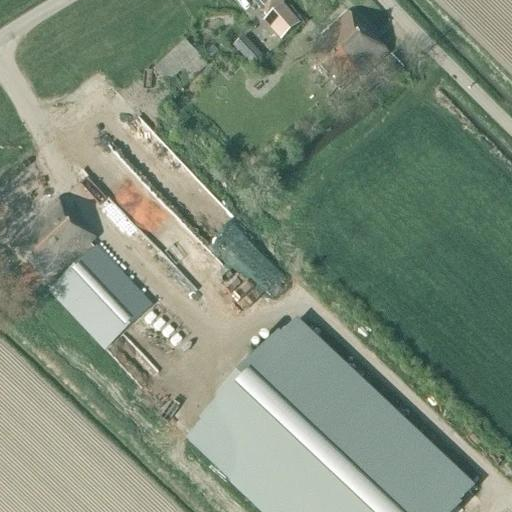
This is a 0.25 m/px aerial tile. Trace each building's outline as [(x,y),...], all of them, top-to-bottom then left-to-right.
[(281,42),(300,24),(283,5),(284,4),(281,0),(252,0),(268,18),(263,23),(281,42)] [(359,80),(386,54),(346,11),(319,37),(323,41),(305,57),(339,92),(356,76),(359,80)] [(167,108),(178,99),(176,97),(207,67),(184,43),(152,73),(162,82),(152,91),(167,108)] [(252,47),(242,57),(252,68),(263,59),(252,47)] [(218,54),(214,49),(207,54),(211,60),(218,54)] [(387,85),(401,70),(389,57),(374,72),(387,85)] [(232,268),(110,134),(83,159),(201,289),(209,282),(213,286),(232,268)] [(70,216),(58,204),(8,250),(23,267),(0,287),(0,297),(14,312),(42,286),(44,287),(47,285),(52,290),(51,292),(105,351),(150,310),(96,250),(95,252),(89,246),(96,240),(72,214),(70,216)] [(263,511),(451,511),(470,493),(293,327),(187,440),(263,511)]
